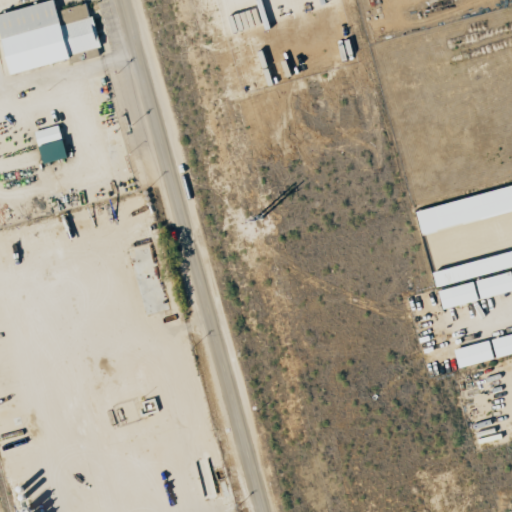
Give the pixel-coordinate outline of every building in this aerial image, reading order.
[(0,52),(5,74),(67,59),(66,55),(97,47),(87,2),(54,10),(51,0),(50,0),(0,11),(0,52)] [(66,156),(57,125),(32,132),(41,164),(66,156)] [(511,184),(412,208),(418,232),(511,210),(511,184)] [(511,249),(429,270),(432,285),(511,266),(511,249)] [(511,291),(511,286),(509,272),(435,289),(440,308),(511,291)] [(451,349),(454,364),(511,351),(511,330),(486,336),(487,341),(451,349)]
